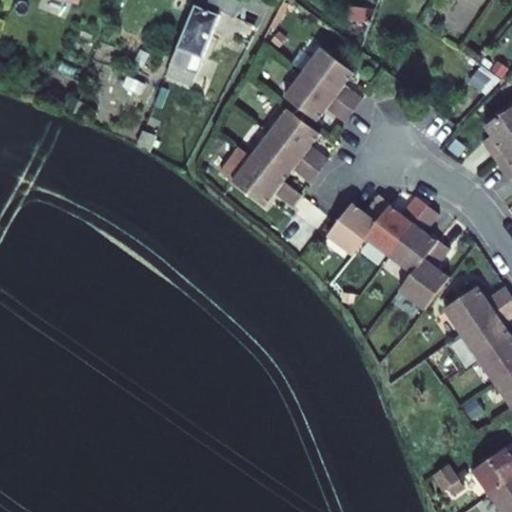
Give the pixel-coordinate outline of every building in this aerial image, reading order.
[(53,0),(81,12),(86,0),(53,0)] [(230,11),(206,0),(200,0),(163,88),(188,100),(230,11)] [(218,0),(261,18),(270,0),(218,0)] [(327,36),(308,61),(358,100),(367,88),(349,75),(359,62),(327,36)] [(358,100),(308,61),(288,86),(321,111),(331,98),(348,112),(358,100)] [(322,161),(332,149),(314,135),(323,124),(291,97),(271,121),(322,161)] [(496,155),(511,144),(511,97),(480,119),(490,134),(484,138),(496,155)] [(271,121),(253,145),(287,171),(295,160),(312,174),(322,161),(271,121)] [(293,198),(303,185),(287,171),(253,145),(240,135),(220,161),(266,198),(276,185),(293,198)] [(511,144),(496,155),(509,175),(511,172),(511,144)] [(355,191),(339,213),(329,225),(354,246),(367,229),(394,195),(381,184),(368,202),(355,191)] [(367,229),(390,248),(430,197),(419,188),(406,204),(394,195),(367,229)] [(430,197),(390,248),(413,266),(440,232),(429,224),(443,207),(430,197)] [(424,302),(451,268),(439,259),(452,242),(440,232),(413,266),(400,282),(424,302)] [(445,301),(463,328),(511,294),(511,287),(507,279),(490,290),(481,277),(445,301)] [(511,294),(463,328),(480,352),(511,331),(511,322),(507,316),(511,312),(511,294)] [(511,331),(480,352),(496,378),(511,366),(511,331)] [(511,366),(496,378),(511,401),(511,366)] [(487,489),(511,472),(511,452),(509,454),(501,442),(469,464),(487,489)] [(442,483),(457,472),(447,456),(431,467),(442,483)] [(511,472),(487,489),(502,511),(505,511),(511,507),(511,472)]
